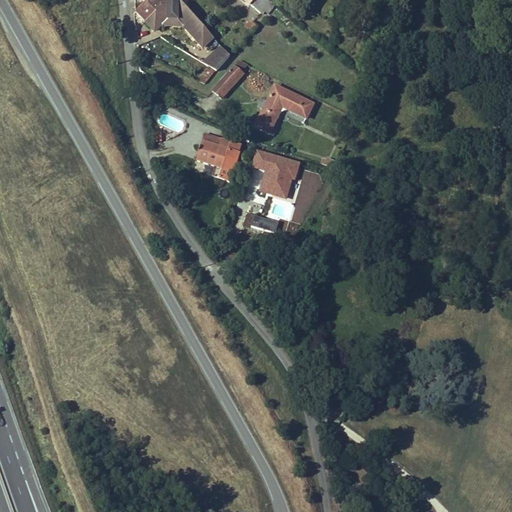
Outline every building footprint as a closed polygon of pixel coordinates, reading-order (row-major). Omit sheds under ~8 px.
[(167,0),(147,0),(135,12),(136,13),(144,22),(167,0)] [(213,38),(183,6),(178,0),(167,0),(144,22),(153,32),(155,30),(160,26),(162,27),(168,21),(175,21),(181,28),(183,27),(202,47),(213,38)] [(256,10),(264,0),(254,0),(250,5),(256,10)] [(261,14),(271,1),(269,0),(264,0),(256,10),(261,14)] [(251,32),(255,28),(249,22),(245,27),(251,32)] [(222,63),(229,55),(221,47),(202,64),(207,67),(215,71),(222,63)] [(240,72),(247,65),(238,61),(233,66),(240,72)] [(239,77),(242,74),(240,72),(233,66),(228,72),(219,82),(228,90),(239,77)] [(204,84),(213,73),(215,71),(207,67),(197,80),(204,84)] [(220,99),(228,90),(219,82),(212,90),(220,99)] [(305,118),(311,105),(276,88),(274,87),(255,126),(268,133),(278,114),(279,112),(280,114),(286,112),(285,110),(286,109),(287,110),(298,115),(305,118)] [(219,148),(221,140),(205,134),(202,142),(219,148)] [(237,157),(238,154),(236,154),(239,146),(221,140),(219,148),(202,142),(196,161),(220,169),(218,179),(229,182),(237,157)] [(292,178),(296,179),(301,161),(255,149),(251,167),(265,171),(259,191),(286,198),(292,178)] [(251,226),(264,229),(266,219),(253,215),(251,226)]
